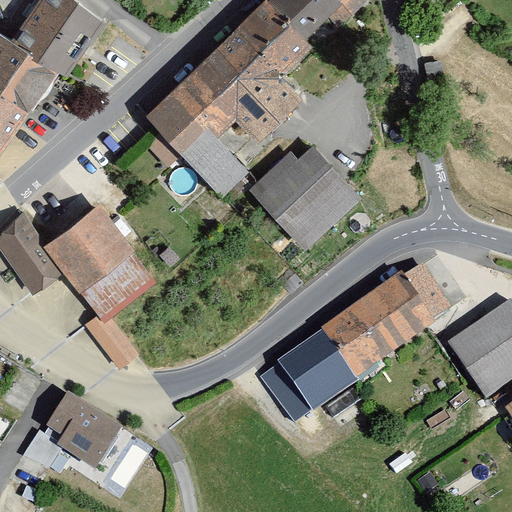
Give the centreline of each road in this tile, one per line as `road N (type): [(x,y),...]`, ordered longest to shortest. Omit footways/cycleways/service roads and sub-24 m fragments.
road 1 (tertiary): [(114,399),(151,404),(183,396),(264,345),(401,238),(448,231),(511,246)]
road 2 (residential): [(233,0),(0,206)]
road 3 (residential): [(114,399),(158,431),(180,463),(192,511)]
road 4 (tertiary): [(0,324),(114,399)]
